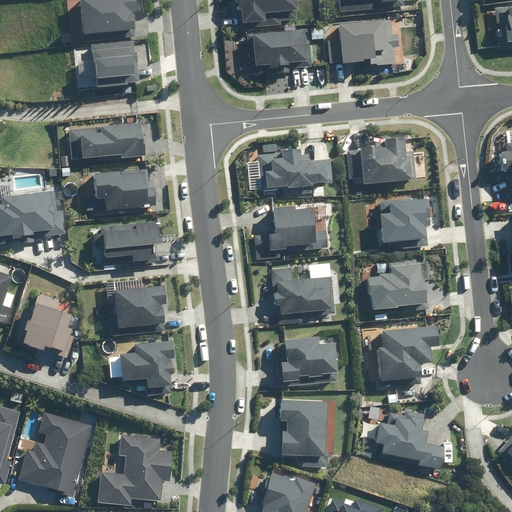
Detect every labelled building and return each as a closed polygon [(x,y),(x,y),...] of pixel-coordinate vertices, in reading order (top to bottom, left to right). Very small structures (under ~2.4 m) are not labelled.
[(135,0),(81,0),(84,36),(135,32),(134,17),(122,6),(123,4),(136,4),(135,0)] [(236,0),(237,11),(241,11),(242,24),(266,24),(266,15),(297,14),(296,0),(236,0)] [(390,22),(338,25),(342,65),(362,63),(362,61),(369,61),(369,65),(375,65),(376,67),(395,65),(393,48),(399,48),(397,36),(391,36),(390,22)] [(299,32),(252,34),(254,68),(269,67),(269,69),(289,68),(288,64),(311,62),(309,37),(308,37),(308,29),(299,29),(299,32)] [(134,41),(92,46),(96,83),(138,78),(134,41)] [(140,123),(68,131),(72,162),(119,156),(120,161),(145,158),(142,136),(142,137),(140,123)] [(385,148),(360,150),(362,178),(354,178),(355,184),(362,184),(362,185),(416,181),(416,178),(425,177),(423,152),(414,153),(413,146),(405,147),(404,139),(384,141),(385,148)] [(511,142),(505,143),(506,152),(497,154),(498,166),(504,166),(504,164),(511,163),(511,142)] [(277,144),(262,144),(262,153),(277,153),(277,144)] [(282,155),(260,155),(259,187),(311,188),(311,185),(333,185),(333,163),(309,163),(309,157),(300,157),(300,151),(282,151),(282,155)] [(147,172),(93,175),(96,212),(155,207),(153,188),(148,189),(147,172)] [(1,204),(0,203),(0,236),(10,235),(11,240),(34,238),(33,232),(47,231),(48,236),(65,234),(63,211),(55,212),(53,192),(0,196),(1,204)] [(427,201),(390,204),(390,215),(381,215),(382,244),(426,240),(425,227),(430,227),(429,205),(427,206),(427,201)] [(294,206),(272,209),(274,234),(268,235),(269,251),(284,250),(283,247),(308,245),(308,252),(327,250),(326,232),(315,233),(313,211),(294,212),(294,206)] [(156,222),(100,228),(103,260),(131,257),(132,264),(153,262),(153,257),(159,256),(156,222)] [(391,275),(366,278),(368,297),(370,296),(371,311),(427,306),(424,280),(421,280),(420,264),(390,267),(391,275)] [(292,269),(271,269),(270,286),(277,286),(277,294),(273,294),(273,306),(280,307),(279,316),(334,310),(330,278),(292,281),(292,269)] [(1,306),(9,276),(0,273),(0,325),(6,327),(11,309),(1,306)] [(164,288),(113,292),(116,329),(163,326),(161,309),(160,309),(160,306),(165,305),(164,288)] [(70,317),(35,304),(29,323),(26,322),(22,332),(26,334),(22,345),(44,353),(46,347),(61,352),(59,356),(66,358),(75,333),(66,330),(70,317)] [(436,328),(382,331),(383,348),(377,349),(378,382),(421,380),(420,364),(429,364),(429,348),(437,348),(436,328)] [(317,339),(284,343),(285,363),(280,364),(282,384),(297,383),(297,377),(307,376),(307,378),(322,377),(322,375),(336,374),(334,346),(317,347),(317,339)] [(134,354),(119,354),(120,381),(144,381),(145,390),(168,390),(168,375),(173,375),(172,363),(170,363),(170,356),(173,356),(172,342),(134,343),(134,354)] [(327,403),(279,401),(279,422),(287,422),(286,433),(281,433),(279,455),(302,456),(302,467),(326,469),(326,452),(325,452),(327,403)] [(0,484),(5,486),(12,461),(7,460),(20,412),(0,406),(0,484)] [(427,431),(422,431),(423,412),(403,411),(403,414),(387,413),(386,425),(393,425),(393,427),(376,426),(374,445),(381,445),(380,455),(417,460),(417,468),(440,469),(441,445),(426,445),(427,431)] [(46,490),(72,497),(92,425),(45,412),(39,433),(47,435),(44,444),(37,442),(34,451),(28,450),(20,479),(47,487),(46,490)] [(98,502),(131,505),(132,499),(161,501),(163,482),(170,482),(173,452),(158,450),(160,439),(121,435),(119,455),(126,456),(124,475),(101,472),(98,502)] [(511,435),(499,452),(511,464),(511,435)] [(309,511),(307,511),(316,483),(296,477),(295,480),(272,473),(263,504),(266,505),(263,511),(309,511)] [(469,475),(460,475),(459,488),(469,488),(469,475)] [(329,511),(382,511),(384,508),(356,498),(353,506),(333,500),(329,511)]
